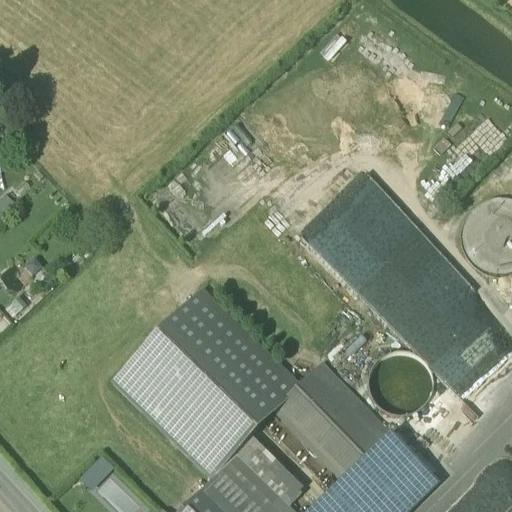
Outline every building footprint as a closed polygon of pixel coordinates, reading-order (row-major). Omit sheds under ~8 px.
[(0,217),(14,206),(7,197),(0,202),(0,217)] [(503,278),(511,275),(511,206),(505,204),(494,204),(482,207),(473,214),(465,223),(461,234),(461,246),(464,257),(471,267),(480,274),(491,278),(503,278)] [(296,386),(201,294),(111,385),(207,478),(296,386)] [(430,400),(432,387),(430,374),(423,364),(412,357),(399,355),(387,357),(376,364),(369,375),(367,388),(369,400),(377,411),(387,418),(400,420),(412,417),(423,410),(430,400)] [(387,444),(317,373),(274,415),(344,486),(374,457),(387,444)] [(464,427),(451,413),(426,436),(442,453),(452,443),(450,440),(464,427)] [(411,511),(437,487),(390,441),(387,444),(394,451),(381,464),(374,457),(344,486),(316,511),(411,511)] [(387,444),(374,457),(381,464),(394,451),(387,444)] [(183,511),(288,511),(235,459),(183,511)]
